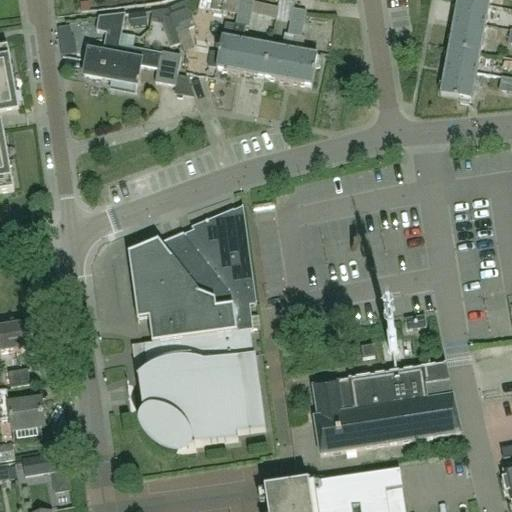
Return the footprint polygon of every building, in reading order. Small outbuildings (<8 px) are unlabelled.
[(458,0),(458,3),(489,8),(489,0),(458,0)] [(211,11),(238,17),(238,15),(240,1),(213,1),(211,11)] [(252,4),(240,1),(238,15),(250,17),(252,4)] [(470,25),(485,28),(489,8),(458,3),(454,27),(469,29),(470,25)] [(191,9),(171,15),(178,35),(198,29),(191,9)] [(306,13),(293,11),(292,11),(290,22),(290,24),(304,26),(306,13)] [(165,13),(154,14),(153,26),(163,28),(171,50),(181,47),(170,15),(165,13)] [(238,15),(238,17),(236,27),(244,28),(248,29),(250,17),(238,15)] [(112,84),(118,48),(120,48),(125,16),(99,19),(96,34),(106,35),(102,56),(88,54),(84,80),(112,84)] [(302,39),(304,26),(290,24),(288,36),(288,37),(294,38),(302,39)] [(469,29),(454,27),(450,50),(480,56),(485,28),(470,25),(469,29)] [(244,28),(236,27),(234,26),(232,43),(221,41),(216,71),(239,76),(242,61),(238,60),(241,44),(244,28)] [(241,44),(238,60),(242,61),(239,76),(263,80),(269,50),(241,44)] [(161,56),(120,48),(118,48),(112,84),(110,92),(136,96),(141,70),(158,73),(155,85),(175,89),(181,58),(161,55),(161,56)] [(0,113),(18,110),(8,50),(0,51),(0,195),(14,193),(3,132),(0,132),(0,113)] [(289,70),(285,69),(288,53),(281,52),(269,50),(263,80),(287,85),(289,70)] [(480,56),(450,50),(445,74),(460,77),(461,72),(477,75),(480,56)] [(291,54),(288,53),(285,69),(289,70),(287,85),(311,89),(315,70),(319,70),(321,61),(317,59),(291,54)] [(445,74),(441,98),(461,101),(461,105),(470,107),(471,103),(472,103),(477,75),(461,72),(460,77),(445,74)] [(498,93),(511,95),(511,88),(511,81),(501,80),(498,93)] [(246,233),(243,209),(191,230),(194,233),(160,248),(158,245),(127,257),(137,325),(138,325),(138,323),(148,322),(151,346),(143,347),(145,362),(150,372),(146,375),(143,377),(140,380),(137,383),(138,385),(142,380),(147,386),(143,395),(140,402),(143,421),(144,424),(144,427),(145,430),(147,433),(145,434),(147,437),(149,440),(151,443),(153,445),(156,447),(158,449),(161,451),(164,453),(167,454),(171,455),(174,456),(174,454),(178,455),(181,455),(184,455),(188,455),(195,454),(194,452),(193,452),(193,449),(237,443),(237,442),(235,442),(235,437),(266,433),(255,358),(254,358),(250,334),(253,333),(251,308),(257,307),(247,233),(246,233)] [(408,333),(426,330),(424,319),(406,322),(408,333)] [(0,355),(31,351),(33,351),(29,325),(0,329),(0,355)] [(363,362),(375,360),(373,349),(361,351),(363,362)] [(320,459),(462,437),(463,436),(447,366),(349,381),(349,383),(314,389),(318,419),(315,420),(320,459)] [(10,392),(30,389),(27,373),(7,376),(10,392)] [(0,423),(10,422),(14,446),(43,442),(41,431),(45,430),(40,401),(8,407),(0,408),(0,423)] [(0,463),(15,461),(14,458),(13,447),(0,449),(0,463)] [(511,449),(501,451),(502,455),(503,462),(511,459),(511,449)] [(26,480),(65,473),(62,457),(23,464),(26,480)] [(404,511),(399,474),(264,494),(266,506),(266,511),(404,511)]
